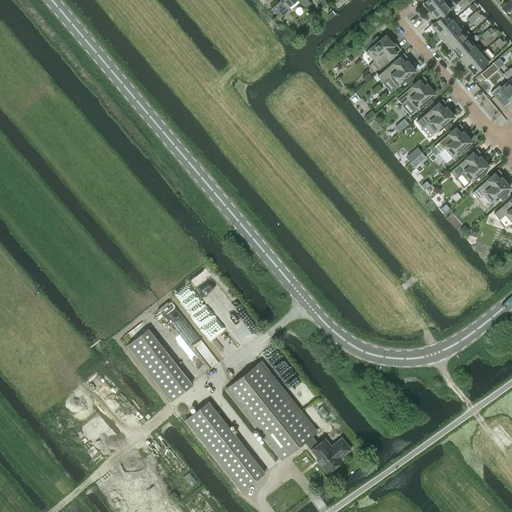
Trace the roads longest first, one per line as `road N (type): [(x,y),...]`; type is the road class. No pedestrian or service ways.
road 1 (secondary): [(511,301),(433,354),(380,356),(348,342),(283,277),(51,0)]
road 2 (unclassified): [(330,511),(511,382)]
road 3 (residential): [(392,14),(498,141)]
road 4 (track): [(48,511),(170,407)]
